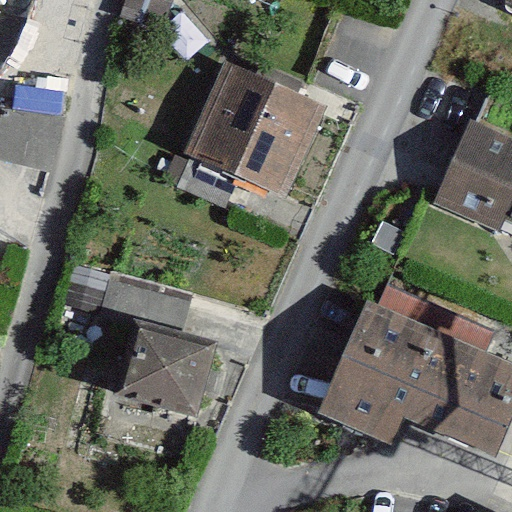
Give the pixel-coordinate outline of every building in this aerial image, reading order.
[(18,0),(0,0),(0,60),(2,61),(18,0)] [(173,0),(123,0),(117,18),(160,35),(173,0)] [(331,108),(225,57),(181,149),(287,199),(331,108)] [(64,121),(8,107),(0,133),(0,159),(50,172),(64,121)] [(511,140),(473,125),(441,206),(505,231),(509,222),(511,223),(511,140)] [(511,434),(511,359),(366,300),(320,412),(397,444),(410,413),(505,452),(511,434)] [(221,334),(139,316),(122,392),(204,410),(221,334)]
